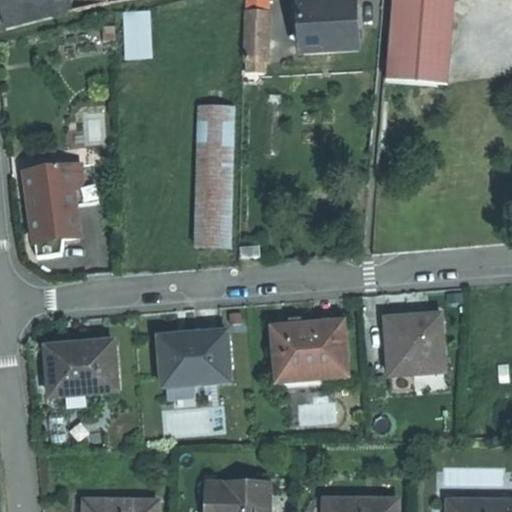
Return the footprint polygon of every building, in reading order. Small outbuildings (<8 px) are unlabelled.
[(19,0),(0,5),(0,10),(6,32),(52,20),(52,18),(72,13),(68,0),(19,0)] [(247,0),(247,15),(269,15),(269,0),(247,0)] [(394,0),(388,86),(439,90),(445,0),(394,0)] [(302,8),(304,55),(358,52),(356,5),(333,6),(302,8)] [(123,11),(125,59),(152,58),(150,10),(123,11)] [(247,15),(246,63),(267,63),(269,15),(247,15)] [(199,109),(197,249),(232,250),(234,109),(199,109)] [(106,164),(43,173),(46,197),(30,199),(33,221),(39,262),(68,258),(71,242),(89,240),(85,208),(112,204),(106,164)] [(43,173),(27,175),(30,199),(46,197),(43,173)] [(241,250),(242,260),(260,259),(259,249),(241,250)] [(385,322),(390,378),(444,374),(439,317),(411,319),(385,322)] [(321,376),(321,381),(347,379),(342,325),(305,329),(273,331),(278,385),(279,385),(278,380),(321,376)] [(160,347),(164,391),(167,391),(198,388),(230,386),(226,336),(203,338),(195,338),(195,345),(160,347)] [(195,345),(195,338),(160,341),(160,347),(195,345)] [(49,356),(52,401),(68,400),(89,398),(117,396),(114,345),(91,347),(82,348),(82,353),(49,356)] [(321,376),(278,380),(279,385),(321,381),(321,376)] [(199,401),(198,388),(167,391),(168,403),(199,401)] [(89,398),(68,400),(69,413),(90,411),(89,398)] [(268,511),(268,487),(208,486),(208,509),(224,509),(224,511),(268,511)] [(395,511),(396,503),(324,502),(323,511),(395,511)] [(156,511),(157,503),(85,503),(84,511),(156,511)]
